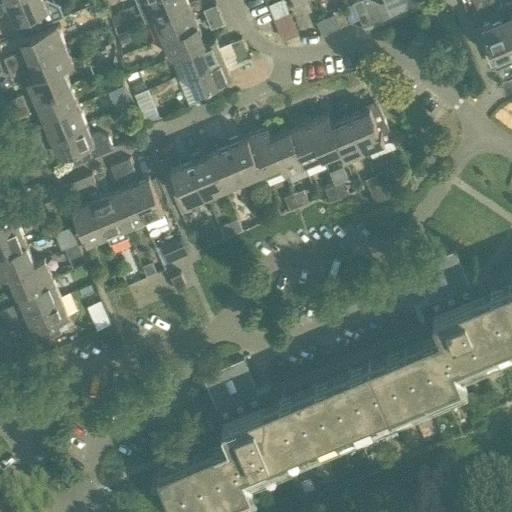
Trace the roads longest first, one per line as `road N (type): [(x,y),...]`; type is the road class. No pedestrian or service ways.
road 1 (residential): [(41,184),(272,86),(288,54)]
road 2 (residential): [(392,248),(394,287),(368,309),(264,348),(232,323)]
road 3 (residential): [(18,449),(33,418),(86,375),(155,341),(194,345)]
road 4 (residential): [(82,511),(98,447),(174,403),(194,345)]
road 5 (residential): [(288,54),(353,46),(391,52),(474,118)]
road 6 (residential): [(232,323),(239,295),(280,263),(349,243),(392,248)]
road 7 (residential): [(392,248),(483,126)]
